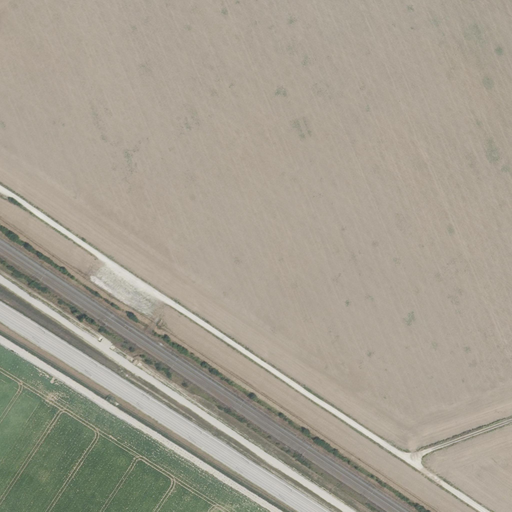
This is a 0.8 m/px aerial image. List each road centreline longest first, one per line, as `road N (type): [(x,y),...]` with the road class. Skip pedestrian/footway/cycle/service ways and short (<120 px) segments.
road 1 (track): [(0,187),(414,462)]
road 2 (track): [(0,279),(347,511)]
road 3 (track): [(276,511),(0,341)]
